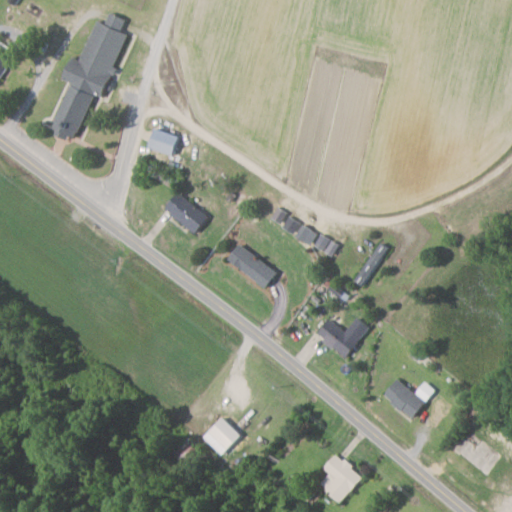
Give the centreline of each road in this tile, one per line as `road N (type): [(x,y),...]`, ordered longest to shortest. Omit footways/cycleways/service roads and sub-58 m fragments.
road 1 (residential): [(464,511),(0,137)]
road 2 (residential): [(109,220),(171,0)]
